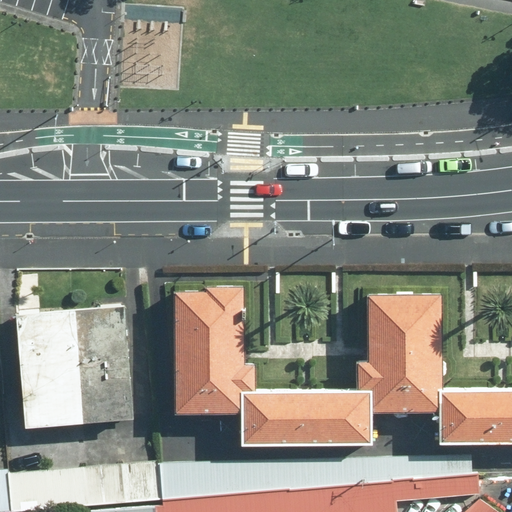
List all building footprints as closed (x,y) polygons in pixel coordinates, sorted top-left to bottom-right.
[(393,283),(393,294),(371,293),(369,359),(356,358),(355,396),(259,394),(260,363),(244,363),(245,296),(245,290),(211,289),(211,295),(183,294),(180,410),(242,411),(242,442),(374,445),(375,415),(441,416),(441,440),(511,441),(511,392),(445,390),(447,295),(416,294),(417,284),(393,283)] [(129,308),(21,316),(29,428),(137,420),(129,308)] [(161,501),(473,475),(472,455),(157,463),(161,501)] [(9,472),(12,511),(161,501),(157,463),(157,460),(9,472)] [(0,511),(12,511),(9,472),(9,469),(0,469),(0,511)] [(155,511),(397,511),(397,501),(480,495),(478,475),(473,475),(161,501),(161,505),(155,506),(155,511)] [(495,511),(478,497),(465,511),(495,511)]
